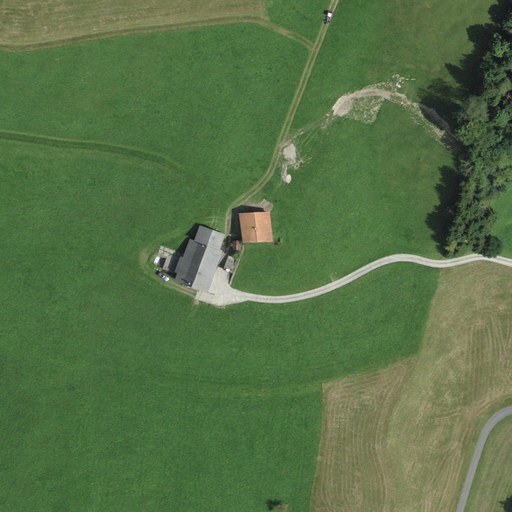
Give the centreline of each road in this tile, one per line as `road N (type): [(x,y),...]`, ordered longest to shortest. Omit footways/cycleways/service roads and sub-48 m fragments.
road 1 (track): [(214,287),(286,298),(402,257),(511,262)]
road 2 (unclassified): [(511,410),(487,428),(460,511)]
